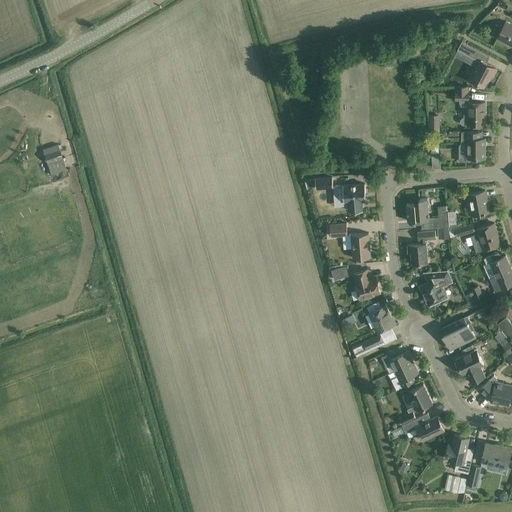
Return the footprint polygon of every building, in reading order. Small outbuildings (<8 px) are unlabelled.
[(511,24),(506,21),(497,37),(511,45),(511,24)] [(487,62),(490,56),(462,41),(458,49),(478,60),(469,78),(484,86),(491,74),(493,75),(497,68),(487,62)] [(469,100),(469,86),(456,86),(456,100),(469,100)] [(468,102),(468,117),(465,117),(463,117),(461,119),(461,121),(461,123),(463,124),(464,125),(468,125),(485,125),(485,102),(468,102)] [(429,115),(429,130),(439,130),(440,115),(429,115)] [(461,131),(461,135),(461,142),(469,142),(469,148),(465,148),(459,154),(459,159),(461,161),(467,161),(469,159),(469,157),(485,157),(485,138),(479,138),(479,131),(461,131)] [(66,169),(58,145),(43,150),(51,174),(66,169)] [(439,153),(431,154),(433,168),(441,167),(439,153)] [(317,187),(333,186),(333,177),(317,178),(317,187)] [(366,199),(365,183),(343,185),(345,205),(350,205),(350,211),(363,210),(362,200),(366,199)] [(485,190),(466,194),(467,201),(470,200),(473,215),(489,212),(485,190)] [(449,222),(448,212),(447,212),(446,205),(438,206),(439,216),(429,217),(428,198),(419,199),(419,200),(414,201),(415,203),(407,204),(408,221),(416,220),(416,222),(422,222),(422,227),(422,228),(421,228),(421,229),(442,227),(449,226),(449,222)] [(456,209),(448,209),(448,212),(449,222),(457,222),(456,209)] [(347,234),(347,222),(347,221),(331,222),(332,235),(347,234)] [(472,223),(455,228),(457,236),(474,230),(472,223)] [(477,228),(478,233),(471,235),(476,251),(500,244),(496,231),(497,231),(494,223),(477,228)] [(421,243),(411,244),(412,264),(428,262),(426,239),(436,238),(436,230),(418,232),(418,239),(420,239),(421,243)] [(371,257),(369,233),(352,234),(353,258),(371,257)] [(472,246),(470,236),(454,239),(456,249),(472,246)] [(343,245),(343,256),(350,256),(350,237),(330,238),(330,245),(343,245)] [(491,255),(493,261),(490,262),(496,276),(491,279),(496,291),(511,283),(511,268),(506,255),(501,257),(498,252),(491,255)] [(368,269),(355,273),(357,283),(356,284),(361,300),(370,298),(369,295),(381,291),(377,278),(371,280),(368,269)] [(428,285),(422,288),(429,305),(447,297),(441,286),(452,281),(447,271),(426,273),(425,273),(429,281),(428,282),(427,284),(428,285)] [(344,273),(333,276),(336,287),(346,284),(344,273)] [(483,296),(478,285),(472,288),(473,291),(470,293),(473,298),(476,297),(477,299),(483,296)] [(367,306),(370,312),(369,312),(378,331),(395,323),(394,321),(392,321),(391,318),(392,317),(386,304),(382,306),(379,301),(367,306)] [(484,308),(477,312),(480,318),(487,314),(484,308)] [(469,316),(469,315),(442,328),(445,334),(444,334),(451,349),(458,345),(459,346),(466,342),(465,341),(475,336),(472,330),(469,331),(467,326),(469,325),(469,323),(470,322),(468,317),(469,316)] [(499,323),(511,339),(511,338),(511,324),(506,317),(499,323)] [(363,342),(364,344),(366,349),(383,341),(380,335),(363,342)] [(456,359),(457,361),(463,374),(467,372),(472,383),(485,376),(480,365),(484,364),(477,349),(456,359)] [(388,354),(382,357),(387,367),(392,364),(395,370),(413,362),(408,351),(390,359),(388,354)] [(418,372),(413,362),(395,370),(398,376),(392,379),(397,389),(408,384),(405,379),(418,372)] [(490,379),(480,388),(491,400),(491,402),(494,402),(495,401),(509,405),(511,390),(511,384),(496,381),(497,378),(494,375),(490,379)] [(399,418),(402,424),(417,418),(414,411),(417,410),(418,410),(433,403),(424,383),(408,391),(415,405),(407,409),(409,413),(399,418)] [(431,419),(428,412),(417,418),(402,424),(406,433),(417,428),(423,440),(445,430),(438,415),(431,419)] [(455,470),(469,473),(473,453),(467,451),(470,437),(455,434),(453,444),(449,444),(446,456),(450,457),(449,459),(457,461),(455,470)] [(482,461),(508,467),(511,447),(501,445),(501,446),(486,443),(482,461)] [(472,464),(468,484),(467,488),(476,490),(477,486),(481,466),(472,464)] [(448,473),(445,489),(452,491),(454,492),(465,491),(468,477),(448,473)]
